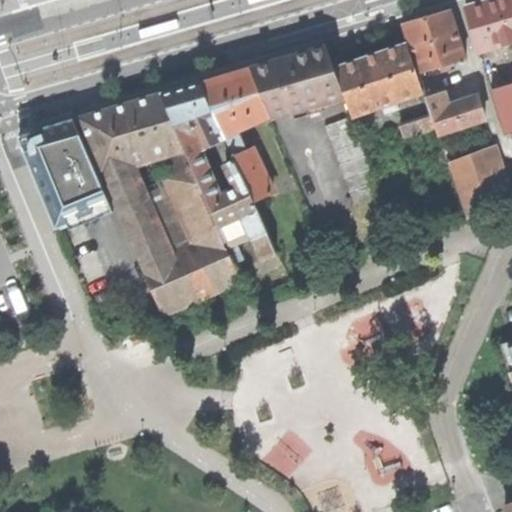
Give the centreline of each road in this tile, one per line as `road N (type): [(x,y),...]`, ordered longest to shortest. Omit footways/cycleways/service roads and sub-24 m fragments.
road 1 (primary): [(0,107),(374,0)]
road 2 (residential): [(511,257),(451,410),(452,434),(484,511)]
road 3 (unknown): [(453,0),(492,122),(511,153)]
